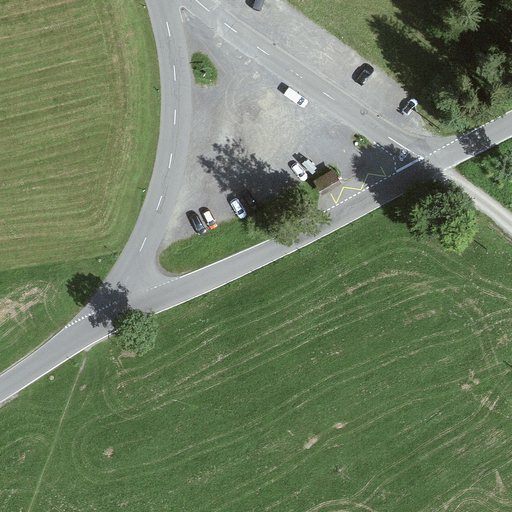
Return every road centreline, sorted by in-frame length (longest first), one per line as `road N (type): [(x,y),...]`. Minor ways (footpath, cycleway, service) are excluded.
road 1 (tertiary): [(121,310),(431,167)]
road 2 (tertiary): [(165,0),(175,130),(121,310)]
road 3 (tertiary): [(197,0),(431,167)]
road 4 (tertiary): [(0,386),(121,310)]
